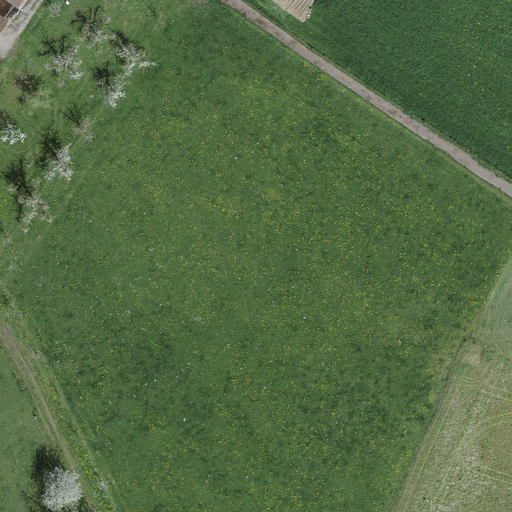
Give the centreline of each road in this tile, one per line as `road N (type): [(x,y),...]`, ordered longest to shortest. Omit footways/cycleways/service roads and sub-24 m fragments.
road 1 (track): [(233,0),(511,188)]
road 2 (track): [(91,511),(0,329)]
